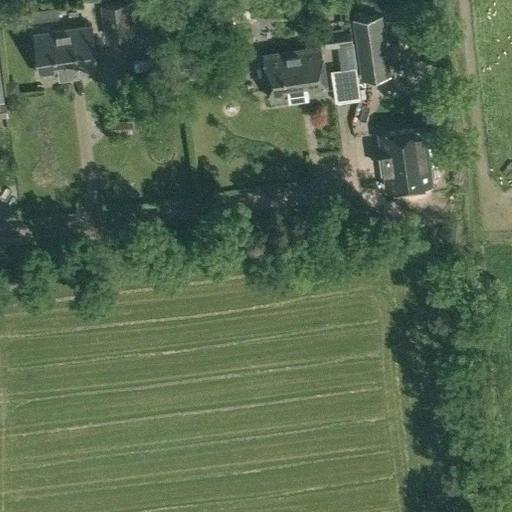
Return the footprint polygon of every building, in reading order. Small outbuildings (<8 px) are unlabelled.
[(104,6),(110,38),(134,34),(128,1),(104,6)] [(165,4),(147,6),(149,22),(167,20),(165,4)] [(31,10),(33,22),(59,17),(58,5),(31,10)] [(232,9),(216,12),(217,24),(234,21),(232,9)] [(383,13),(353,17),(361,79),(391,74),(383,13)] [(91,22),(33,30),(40,77),(98,69),(91,22)] [(361,98),(352,31),(324,35),(325,45),(337,44),(341,68),(331,69),(335,101),(361,98)] [(264,51),(271,100),(298,96),(328,91),(320,42),(264,51)] [(182,48),(180,48),(184,80),(199,78),(195,46),(193,46),(182,48)] [(18,79),(7,81),(9,93),(20,91),(18,79)] [(210,114),(215,114),(213,88),(202,89),(205,115),(210,114)] [(423,94),(427,120),(438,119),(434,93),(423,94)] [(6,102),(0,102),(0,117),(8,116),(6,102)] [(425,125),(378,132),(387,189),(393,188),(427,183),(434,182),(431,162),(426,127),(425,125)]
